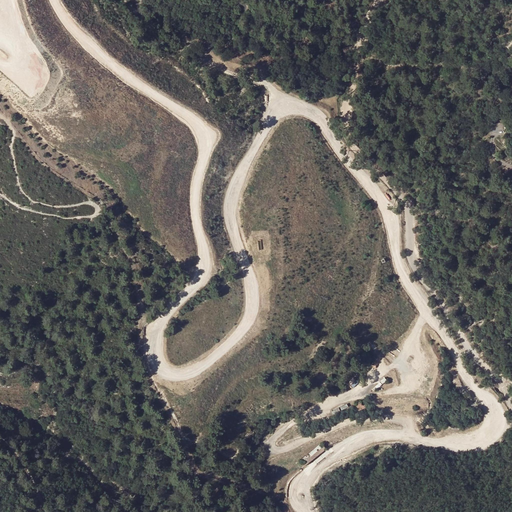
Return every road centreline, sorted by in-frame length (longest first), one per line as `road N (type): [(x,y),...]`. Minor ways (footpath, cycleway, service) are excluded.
road 1 (track): [(305,511),(294,493),(323,455),(403,436),(427,446),(469,444),(486,435),(494,406)]
road 2 (track): [(410,287),(467,376),(511,420)]
